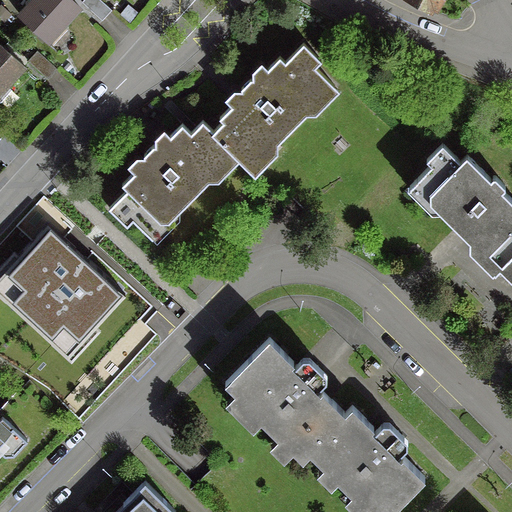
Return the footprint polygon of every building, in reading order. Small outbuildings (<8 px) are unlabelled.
[(76,8),(67,0),(32,0),(19,15),(46,40),(76,8)] [(110,10),(98,0),(81,0),(80,2),(100,21),(110,10)] [(221,121),(211,131),(210,132),(228,150),(244,166),(267,143),(275,143),(304,114),(304,106),(327,82),(312,66),(318,60),(301,43),(283,62),(278,57),(254,81),(251,79),(249,79),(240,88),(240,91),(242,93),(218,117),(221,121)] [(0,90),(22,67),(0,46),(0,90)] [(55,69),(35,51),(25,61),(45,80),(55,69)] [(120,184),(126,189),(107,208),(124,225),(130,219),(145,233),(169,209),(178,209),(206,180),(206,172),(228,150),(210,132),(211,131),(201,120),(189,132),(180,124),(156,148),(154,146),(151,145),(142,155),(142,157),(144,160),(120,184)] [(424,159),(429,164),(414,179),(439,203),(439,212),(467,240),(476,240),(501,264),(506,258),(505,257),(511,249),(511,201),(500,190),(503,188),(503,185),(493,176),(491,176),(488,178),(464,154),(458,161),(440,143),(424,159)] [(0,273),(0,290),(69,354),(125,292),(48,224),(0,273)] [(291,362),(267,338),(223,382),(300,459),(308,451),(307,450),(344,413),(343,412),(320,390),(318,393),(315,390),(324,380),(324,374),(307,358),(301,358),(292,367),(289,364),(291,362)] [(350,405),(343,412),(344,413),(307,450),(308,451),(368,511),(387,511),(422,477),(401,456),(398,459),(395,456),(405,446),(405,440),(387,422),(381,422),(372,432),(369,429),(371,427),(350,405)] [(0,452),(3,455),(12,454),(25,440),(0,417),(0,416),(0,452)] [(171,511),(172,511),(143,482),(122,503),(129,510),(126,511),(171,511)]
